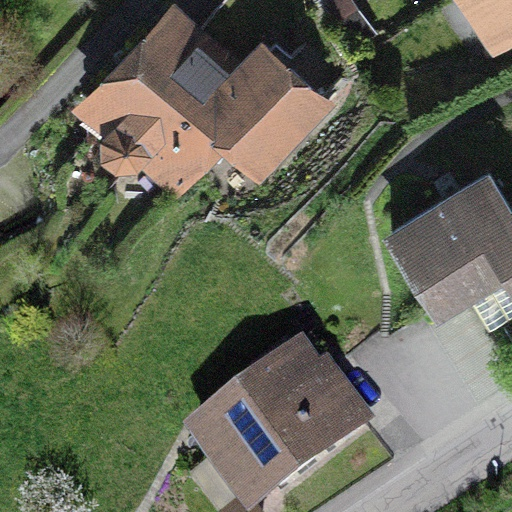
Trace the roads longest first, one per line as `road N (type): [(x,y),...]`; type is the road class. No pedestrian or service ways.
road 1 (residential): [(131,0),(0,143)]
road 2 (tertiary): [(387,511),(511,428)]
